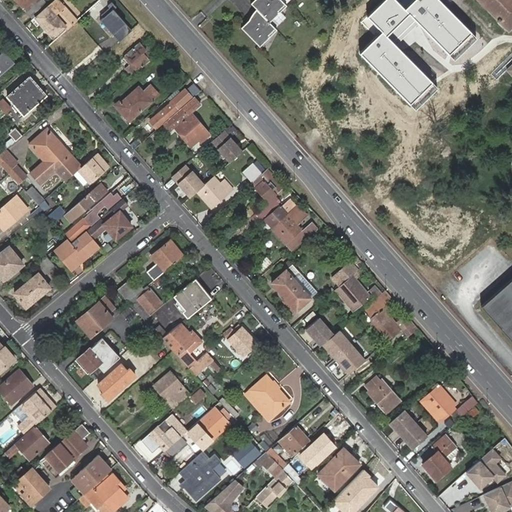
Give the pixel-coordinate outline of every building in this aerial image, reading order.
[(47,4),(43,0),(15,0),(31,17),(47,4)] [(54,0),(33,19),(38,25),(42,22),(54,37),(66,26),(69,29),(79,21),(61,0),(54,0)] [(252,0),(249,3),(257,11),(240,27),(258,46),(275,30),(268,22),(285,5),(279,0),(252,0)] [(477,37),(439,0),(413,0),(405,9),(395,0),(382,0),(366,16),(380,30),(357,53),(415,110),(438,88),(392,42),(416,18),(455,58),(477,37)] [(475,0),(485,10),(499,24),(502,20),(504,22),(506,23),(508,24),(510,24),(511,23),(511,4),(507,0),(475,0)] [(502,20),(499,24),(507,33),(511,28),(511,0),(507,0),(511,4),(511,23),(510,24),(508,24),(506,23),(504,22),(502,20)] [(110,10),(99,20),(118,43),(133,31),(127,24),(115,10),(118,8),(112,1),(106,5),(110,10)] [(150,46),(152,44),(144,35),(136,43),(137,44),(125,55),(132,62),(130,64),(130,67),(133,72),(136,72),(157,54),(150,46)] [(0,75),(13,64),(5,54),(0,58),(0,75)] [(23,116),(46,95),(30,77),(7,97),(23,116)] [(129,112),(134,118),(159,95),(151,85),(143,92),(140,88),(121,104),(119,102),(115,106),(124,117),(129,112)] [(156,127),(190,97),(184,90),(150,120),(156,127)] [(171,130),(175,126),(191,144),(198,137),(201,140),(209,133),(190,112),(200,104),(194,97),(164,123),(171,130)] [(11,108),(3,99),(0,102),(0,106),(6,113),(11,108)] [(129,122),(134,118),(129,112),(124,117),(129,122)] [(10,134),(17,142),(23,136),(16,129),(10,134)] [(78,170),(81,168),(47,129),(30,144),(44,161),(31,173),(40,184),(56,168),(66,181),(74,174),(78,170)] [(227,137),(222,131),(211,141),(229,161),(241,149),(229,136),(227,137)] [(418,183),(453,149),(442,137),(407,172),(418,183)] [(13,139),(3,147),(6,150),(15,142),(13,139)] [(27,177),(5,151),(0,155),(0,164),(19,185),(27,177)] [(104,161),(98,154),(81,168),(78,170),(88,182),(90,184),(106,170),(101,164),(104,161)] [(251,181),(262,172),(252,162),(241,171),(251,181)] [(184,165),(173,175),(179,181),(177,183),(190,197),(197,190),(202,185),(184,165)] [(268,201),(272,197),(281,189),(272,178),(274,176),(267,168),(262,172),(251,181),(250,182),(268,201)] [(88,182),(78,170),(74,174),(84,185),(88,182)] [(220,183),(213,176),(202,185),(197,190),(213,208),(229,193),(220,183)] [(226,177),(220,183),(229,193),(235,188),(226,177)] [(96,200),(90,193),(67,213),(65,215),(71,222),(96,200)] [(28,211),(17,197),(0,211),(0,226),(4,232),(28,211)] [(296,205),(298,203),(292,197),(286,202),(289,207),(284,211),(272,197),(268,201),(255,213),(260,218),(264,215),(266,217),(264,219),(271,227),(296,205)] [(105,205),(102,200),(92,209),(96,213),(105,205)] [(117,204),(87,231),(94,238),(106,228),(115,239),(131,225),(120,211),(122,209),(117,204)] [(305,215),(296,205),(271,227),(285,243),(299,231),(301,229),(296,224),(305,215)] [(61,206),(48,217),(55,223),(65,215),(67,213),(61,206)] [(89,212),(67,232),(72,237),(94,219),(89,212)] [(250,227),(260,218),(255,213),(245,222),(250,227)] [(320,225),(317,222),(312,226),(311,224),(301,233),(305,238),(320,225)] [(72,242),(68,237),(53,249),(71,269),(88,255),(87,253),(98,244),(94,238),(87,231),(86,229),(72,242)] [(299,231),(285,243),(291,250),(305,238),(301,233),(299,231)] [(151,257),(164,272),(183,256),(169,241),(151,257)] [(71,270),(101,246),(98,244),(87,253),(88,255),(71,269),(71,270)] [(0,278),(2,281),(23,264),(9,247),(0,254),(0,278)] [(244,255),(238,260),(243,265),(248,260),(244,255)] [(356,273),(357,272),(349,263),(333,277),(341,286),(350,278),(356,273)] [(292,277),(296,274),(298,272),(292,265),(272,283),(295,311),(314,294),(305,284),(301,287),(292,277)] [(26,308),(50,287),(38,273),(15,294),(26,308)] [(359,276),(356,273),(350,278),(353,281),(359,276)] [(305,284),(296,274),(292,277),(301,287),(305,284)] [(194,278),(173,296),(185,310),(182,312),(187,318),(211,298),(194,278)] [(350,278),(341,286),(338,288),(356,308),(368,298),(353,281),(350,278)] [(511,279),(481,307),(511,341),(511,279)] [(118,289),(130,302),(132,300),(143,290),(140,286),(134,291),(126,282),(118,289)] [(143,290),(132,300),(136,303),(139,301),(152,289),(149,286),(143,290)] [(375,300),(380,295),(373,287),(368,292),(375,300)] [(336,290),(335,291),(352,311),(356,308),(338,288),(336,290)] [(152,289),(139,301),(149,313),(162,302),(152,289)] [(375,300),(372,302),(379,311),(382,309),(390,302),(383,293),(380,295),(375,300)] [(92,338),(121,313),(106,297),(78,321),(92,338)] [(132,300),(130,302),(129,303),(144,320),(148,318),(136,303),(132,300)] [(362,311),(387,340),(397,331),(399,329),(394,324),(382,309),(379,311),(372,302),(362,311)] [(403,317),(394,324),(399,329),(397,331),(404,340),(415,331),(403,317)] [(319,318),(305,330),(320,347),(321,345),(333,334),(319,318)] [(185,348),(191,342),(181,331),(184,328),(181,324),(167,336),(162,340),(189,369),(197,362),(187,351),(184,353),(182,350),(185,348)] [(225,336),(241,355),(255,343),(239,324),(225,336)] [(162,340),(167,336),(160,327),(155,331),(162,340)] [(194,340),(184,328),(181,331),(191,342),(194,340)] [(333,334),(321,345),(348,375),(364,361),(338,331),(333,334)] [(410,343),(416,350),(420,347),(413,339),(410,343)] [(0,351),(0,373),(16,360),(5,347),(0,351)] [(87,375),(101,362),(90,349),(76,362),(87,375)] [(195,375),(213,359),(207,353),(197,362),(189,369),(195,375)] [(108,401),(135,377),(129,369),(126,372),(121,365),(98,386),(103,392),(101,394),(108,401)] [(189,397),(191,395),(170,371),(154,386),(175,410),(189,397)] [(12,394),(18,401),(32,388),(18,372),(0,387),(0,394),(5,400),(12,394)] [(249,389),(272,415),(288,401),(265,375),(249,389)] [(366,394),(384,415),(398,403),(380,381),(377,384),(373,378),(364,386),(368,391),(366,394)] [(420,403),(433,419),(437,416),(440,420),(451,410),(446,404),(448,402),(442,395),(446,391),(441,386),(420,403)] [(191,395),(189,397),(196,405),(207,395),(200,387),(191,395)] [(40,389),(20,407),(29,419),(28,420),(34,428),(36,426),(56,408),(40,389)] [(272,415),(249,389),(244,394),(267,420),(272,415)] [(11,407),(18,401),(12,394),(5,400),(11,407)] [(221,403),(215,396),(205,405),(210,412),(221,403)] [(461,418),(471,409),(465,402),(455,411),(461,418)] [(212,441),(229,425),(221,416),(225,412),(220,406),(198,425),(199,427),(212,441)] [(403,411),(389,423),(412,449),(427,438),(403,411)] [(164,453),(177,441),(168,430),(171,428),(165,422),(150,436),(164,453)] [(308,438),(296,424),(279,441),(290,454),(308,438)] [(83,425),(48,457),(63,474),(76,463),(74,460),(88,447),(83,441),(91,434),(83,425)] [(34,428),(7,452),(10,456),(19,448),(30,460),(50,443),(36,426),(34,428)] [(199,427),(196,429),(208,444),(212,441),(199,427)] [(323,433),(298,458),(311,470),(335,446),(323,433)] [(436,452),(422,465),(435,480),(450,468),(441,459),(454,447),(444,436),(432,447),(436,452)] [(182,437),(177,441),(164,453),(170,459),(187,444),(182,437)] [(243,467),(261,452),(250,438),(232,454),(243,467)] [(509,473),(499,461),(504,456),(495,445),(467,469),(483,487),(495,476),(499,481),(509,473)] [(454,459),(461,449),(457,446),(449,456),(454,459)] [(271,448),(266,452),(270,457),(275,452),(271,448)] [(334,490),(360,464),(344,449),(318,475),(334,490)] [(202,451),(178,472),(185,479),(179,485),(196,503),(222,479),(213,469),(221,461),(214,453),(208,458),(202,451)] [(270,457),(266,452),(258,460),(275,479),(283,470),(270,457)] [(275,452),(270,457),(283,470),(284,469),(287,466),(275,452)] [(98,457),(111,471),(113,470),(100,455),(98,457)] [(98,457),(74,479),(87,493),(108,474),(111,471),(98,457)] [(297,462),(294,459),(287,466),(284,469),(294,478),(298,473),(292,467),(297,462)] [(51,490),(35,472),(42,466),(40,464),(33,470),(15,485),(27,499),(29,497),(35,504),(51,490)] [(283,470),(275,479),(257,498),(266,507),(291,479),(283,470)] [(353,511),(378,486),(361,471),(332,501),(343,511),(353,511)] [(108,503),(115,511),(129,498),(124,493),(128,490),(115,475),(112,478),(108,474),(87,493),(85,494),(93,504),(98,510),(102,508),(108,503)] [(85,494),(87,493),(74,479),(72,480),(85,495),(85,494)] [(511,480),(485,490),(492,511),(511,505),(511,480)] [(235,481),(206,508),(210,511),(232,511),(232,505),(245,490),(235,481)] [(85,495),(79,499),(87,509),(93,504),(85,494),(85,495)] [(0,511),(3,511),(10,506),(0,495),(0,511)] [(35,504),(29,497),(27,499),(33,505),(35,504)] [(108,503),(102,508),(105,511),(113,511),(115,511),(108,503)]
